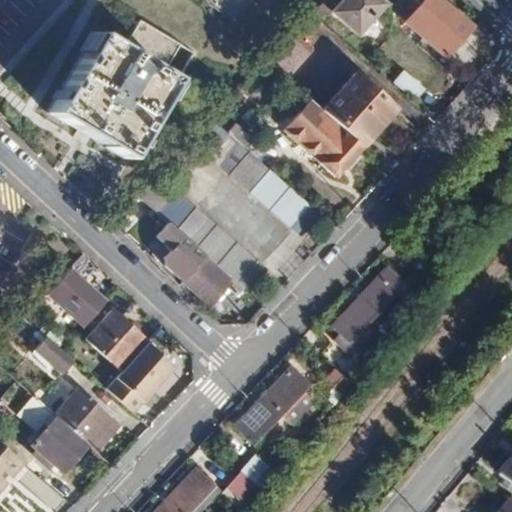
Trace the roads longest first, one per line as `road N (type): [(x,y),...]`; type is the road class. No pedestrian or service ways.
road 1 (residential): [(511,73),(239,371)]
road 2 (residential): [(239,371),(0,145)]
road 3 (residential): [(239,371),(107,511)]
road 4 (residential): [(398,511),(511,373)]
